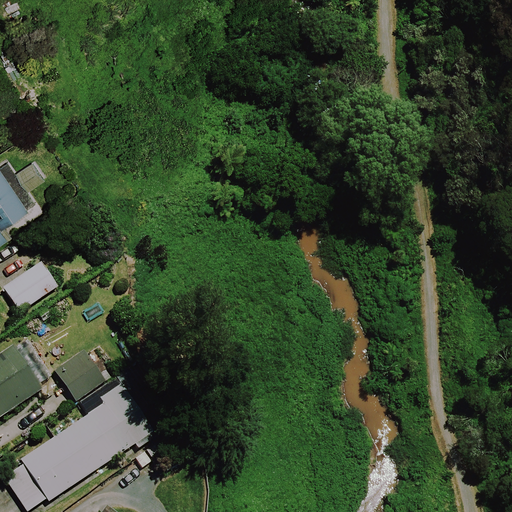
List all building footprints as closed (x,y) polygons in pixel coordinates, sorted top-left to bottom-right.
[(31,210),(3,168),(0,169),(0,245),(16,235),(9,225),(31,210)] [(58,289),(42,265),(3,291),(20,315),(58,289)] [(0,421),(52,384),(23,343),(0,359),(0,421)] [(57,372),(77,404),(105,386),(85,354),(57,372)] [(105,386),(77,404),(87,420),(30,456),(33,462),(5,480),(25,511),(35,511),(86,480),(90,485),(130,460),(127,454),(154,437),(138,412),(146,408),(124,374),(105,386)]
